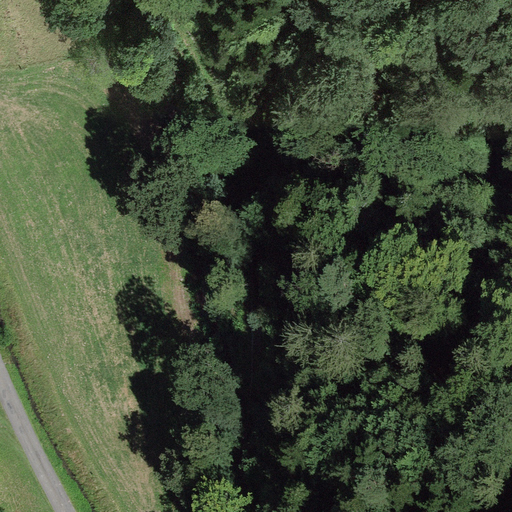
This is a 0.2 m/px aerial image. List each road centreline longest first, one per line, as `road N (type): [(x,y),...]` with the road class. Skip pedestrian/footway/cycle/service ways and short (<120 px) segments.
road 1 (track): [(168,0),(220,80),(250,151),(257,331),(241,511)]
road 2 (unclassified): [(63,511),(0,378)]
